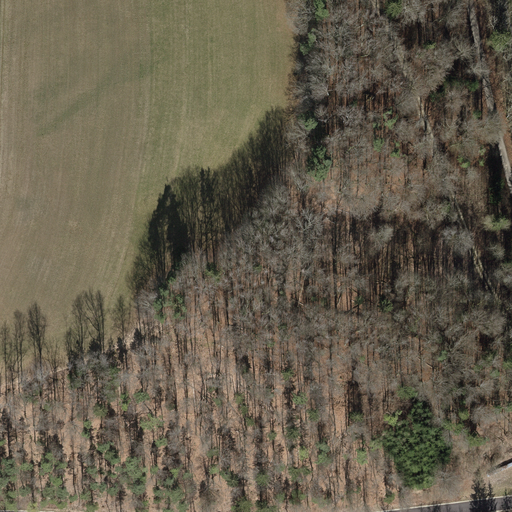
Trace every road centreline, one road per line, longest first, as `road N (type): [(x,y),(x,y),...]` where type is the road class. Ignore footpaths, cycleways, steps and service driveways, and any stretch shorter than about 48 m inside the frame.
road 1 (track): [(511,346),(374,0)]
road 2 (unclassified): [(511,176),(471,0)]
